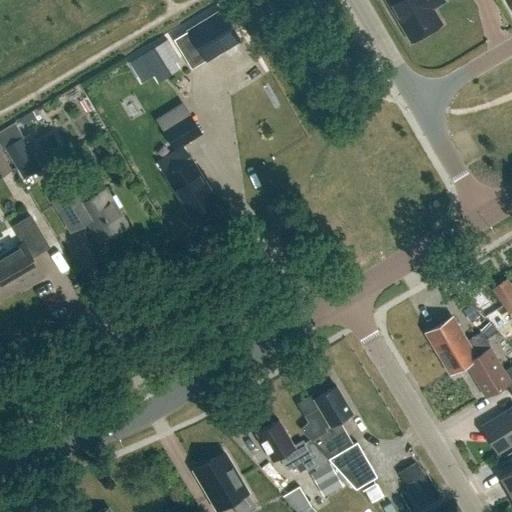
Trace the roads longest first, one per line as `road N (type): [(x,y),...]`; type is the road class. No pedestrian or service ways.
road 1 (tertiary): [(0,465),(121,426),(348,298)]
road 2 (residential): [(477,511),(348,298)]
road 3 (tertiary): [(348,298),(483,217)]
road 4 (residential): [(483,217),(415,102)]
